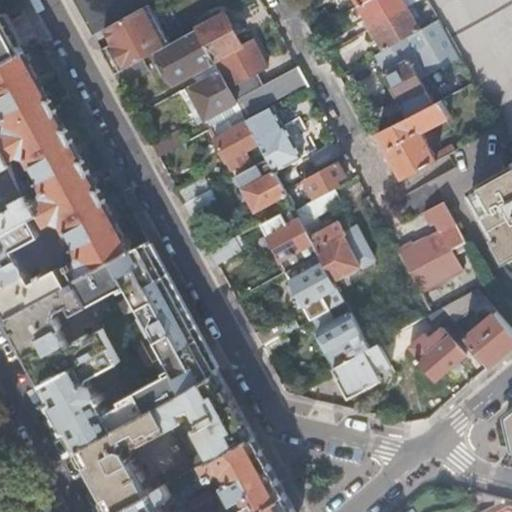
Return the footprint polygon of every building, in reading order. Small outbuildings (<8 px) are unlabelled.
[(147,4),(154,0),(75,0),(93,33),(105,26),(147,4)] [(373,26),(410,6),(406,0),(368,0),(361,4),(373,26)] [(147,4),(105,26),(113,41),(101,47),(114,72),(138,60),(157,50),(168,45),(168,44),(147,4)] [(400,42),(423,29),(410,6),(373,26),(386,49),(400,42)] [(2,11),(0,12),(0,62),(23,49),(2,11)] [(220,69),(237,100),(256,89),(249,76),(268,65),(254,39),(243,45),(227,14),(216,20),(213,13),(195,22),(198,29),(220,69)] [(385,71),(382,72),(406,117),(409,116),(434,103),(427,91),(440,84),(434,72),(447,65),(454,77),(467,70),(439,19),(423,29),(400,42),(409,58),(385,71)] [(220,69),(198,29),(168,44),(168,45),(157,50),(166,68),(162,70),(161,74),(165,81),(170,83),(173,81),(174,84),(194,73),(198,81),(220,69)] [(386,49),(376,55),(385,71),(409,58),(400,42),(386,49)] [(132,247),(23,49),(0,62),(0,97),(1,97),(8,110),(0,113),(0,118),(1,120),(7,117),(11,123),(9,130),(0,134),(6,145),(6,146),(12,156),(19,152),(27,154),(33,164),(35,163),(42,176),(34,180),(38,185),(44,182),(46,186),(43,194),(39,196),(36,192),(33,194),(42,210),(42,211),(48,221),(55,218),(62,219),(66,225),(61,228),(64,234),(71,230),(78,242),(77,243),(81,252),(80,253),(81,261),(76,264),(73,259),(69,261),(78,276),(132,247)] [(138,60),(114,72),(121,85),(141,74),(142,69),(138,60)] [(247,119),(309,85),(298,65),(256,89),(237,100),(238,102),(243,112),(247,119)] [(237,100),(220,69),(198,81),(184,89),(190,100),(194,97),(207,120),(208,119),(213,127),(243,112),(238,102),(237,100)] [(404,178),(454,150),(452,146),(434,155),(427,142),(428,141),(423,130),(448,117),(440,100),(434,103),(406,117),(379,131),(404,178)] [(252,130),(247,119),(243,112),(213,127),(211,128),(233,169),(250,160),(246,153),(261,145),(252,130)] [(257,127),(252,130),(261,145),(267,157),(275,172),(303,156),(286,125),(263,137),(257,127)] [(153,144),(159,155),(181,144),(175,132),(153,144)] [(0,148),(0,147),(0,233),(42,211),(42,210),(33,194),(30,189),(14,198),(16,203),(3,209),(0,204),(0,171),(2,170),(1,167),(9,163),(13,169),(18,167),(12,156),(6,146),(6,145),(0,148)] [(267,219),(293,205),(285,190),(275,172),(267,157),(236,174),(244,188),(243,188),(256,212),(262,208),(267,219)] [(332,191),(350,181),(339,161),(306,179),(317,199),(332,191)] [(511,171),(511,166),(472,189),(474,193),(494,181),(511,171)] [(511,171),(494,181),(474,193),(472,194),(499,243),(508,258),(511,255),(511,171)] [(185,202),(210,188),(202,174),(177,188),(185,202)] [(299,207),(316,198),(307,181),(289,190),(299,207)] [(185,202),(192,216),(217,202),(210,188),(185,202)] [(296,211),(310,237),(322,231),(314,216),(338,203),(332,191),(317,199),(296,211)] [(442,230),(400,252),(420,290),(462,267),(454,252),(468,245),(444,201),(426,210),(433,223),(437,221),(442,230)] [(287,270),(318,253),(315,247),(310,237),(296,211),(293,205),(267,219),(261,223),(287,270)] [(42,211),(0,233),(0,301),(7,315),(76,278),(71,270),(65,273),(60,264),(47,271),(46,269),(41,271),(42,274),(35,277),(31,271),(36,269),(33,264),(29,265),(25,257),(28,256),(26,250),(21,252),(17,246),(51,227),(48,221),(42,211)] [(318,253),(334,281),(361,265),(374,258),(363,238),(359,241),(353,230),(345,234),(338,222),(322,231),(310,237),(315,247),(318,253)] [(210,250),(217,263),(242,249),(235,236),(210,250)] [(165,267),(149,238),(132,247),(78,276),(91,301),(102,319),(114,342),(125,362),(138,386),(150,408),(158,404),(221,369),(201,333),(165,267)] [(506,263),(511,259),(511,255),(508,258),(499,243),(496,245),(506,263)] [(312,319),(344,301),(334,281),(318,253),(287,270),(312,319)] [(91,301),(78,276),(76,278),(7,315),(26,350),(43,381),(114,342),(102,319),(95,323),(98,328),(90,332),(88,329),(83,332),(85,335),(71,342),(68,338),(73,336),(71,331),(67,334),(63,326),(69,323),(66,317),(60,319),(57,313),(59,307),(70,301),(75,310),(91,301)] [(447,314),(490,364),(511,345),(511,328),(478,287),(442,307),(447,314)] [(442,307),(399,330),(410,343),(409,344),(420,357),(419,359),(435,378),(465,352),(442,326),(430,335),(426,332),(447,314),(442,307)] [(348,345),(353,355),(369,346),(350,312),(319,329),(332,353),(348,345)] [(262,346),(287,332),(280,319),(255,332),(262,346)] [(262,346),(269,359),(293,345),(287,332),(262,346)] [(369,346),(353,355),(337,364),(343,375),(337,378),(348,397),(381,379),(378,372),(391,365),(378,341),(369,346)] [(79,447),(150,408),(138,386),(122,394),(124,399),(111,406),(105,395),(107,394),(104,388),(101,389),(96,378),(91,377),(93,372),(117,359),(121,365),(125,362),(114,342),(43,381),(61,413),(79,447)] [(238,400),(221,369),(158,404),(170,426),(185,418),(182,411),(190,407),(195,409),(201,421),(198,423),(197,427),(209,450),(203,453),(207,461),(256,434),(238,400)] [(170,426),(158,404),(150,408),(79,447),(97,479),(114,511),(156,489),(136,454),(133,456),(128,447),(129,442),(135,440),(138,443),(170,426)] [(273,464),(256,434),(207,461),(203,463),(210,477),(215,475),(214,472),(219,470),(227,471),(233,481),(227,484),(236,502),(246,497),(251,506),(254,505),(257,511),(288,492),(273,464)] [(193,468),(156,489),(114,511),(165,511),(162,506),(165,499),(174,494),(175,495),(199,481),(193,468)] [(299,511),(288,492),(257,511),(255,511),(299,511)]
